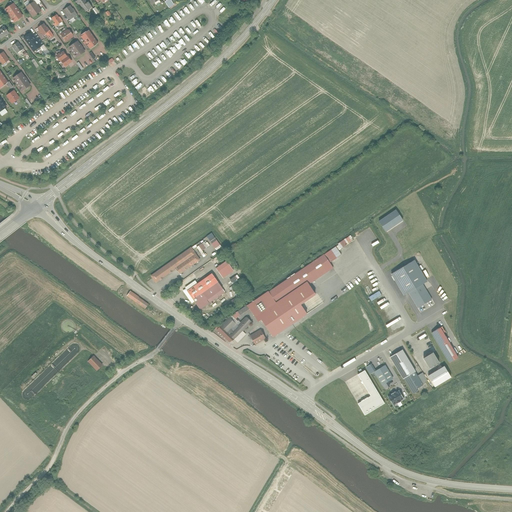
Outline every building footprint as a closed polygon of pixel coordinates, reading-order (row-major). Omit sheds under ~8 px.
[(30,0),(28,0),(21,6),(28,16),(37,10),(30,0)] [(84,1),(83,2),(81,0),(72,0),(74,4),(76,2),(78,5),(77,5),(81,11),(88,6),(84,1)] [(210,6),(215,11),(221,6),(216,1),(210,6)] [(1,8),(9,22),(19,16),(10,2),(1,8)] [(66,4),(58,9),(64,19),(72,15),(66,4)] [(53,13),(47,16),(52,25),(58,21),(53,13)] [(44,29),(40,22),(34,26),(39,34),(41,32),(45,37),(48,35),(44,29)] [(64,27),(55,33),(60,41),(69,35),(64,27)] [(84,28),(76,34),(86,48),(94,42),(84,28)] [(29,29),(18,37),(28,51),(38,44),(29,29)] [(80,50),(72,40),(65,45),(72,56),(80,50)] [(13,41),(7,44),(12,52),(18,48),(13,41)] [(56,59),(62,55),(59,50),(56,53),(55,52),(52,54),(56,60),(56,59)] [(62,55),(56,59),(60,65),(64,63),(63,62),(67,59),(63,54),(62,55)] [(25,83),(16,71),(8,77),(17,89),(25,83)] [(106,81),(97,88),(99,90),(108,84),(106,81)] [(10,90),(3,95),(7,102),(15,97),(10,90)] [(212,248),(217,245),(207,231),(202,234),(212,248)] [(346,233),(333,242),(336,247),(349,238),(346,233)] [(192,245),(196,251),(204,245),(200,239),(192,245)] [(146,274),(150,281),(171,266),(175,272),(195,258),(191,252),(187,246),(146,274)] [(257,318),(268,335),(318,302),(305,282),(328,266),(325,262),(332,258),(326,249),(318,255),(317,255),(265,289),(264,290),(243,304),(254,321),(257,318)] [(413,256),(386,272),(399,294),(404,291),(412,306),(428,297),(420,282),(426,278),(413,256)] [(229,270),(222,260),(211,267),(219,277),(229,270)] [(193,282),(190,279),(180,286),(182,289),(182,290),(195,309),(221,291),(208,272),(193,282)] [(125,289),(122,294),(152,316),(158,313),(125,289)] [(385,304),(379,309),(382,311),(380,312),(382,314),(379,318),(381,320),(391,311),(388,308),(388,307),(385,304)] [(231,322),(226,317),(218,325),(216,324),(212,329),(226,342),(228,340),(229,338),(230,339),(247,320),(242,316),(234,325),(231,322)] [(383,326),(384,329),(396,322),(395,319),(383,326)] [(454,356),(436,326),(427,331),(445,362),(454,356)] [(256,328),(245,334),(250,344),(261,338),(256,328)] [(398,349),(385,356),(398,378),(400,377),(411,370),(398,349)] [(434,361),(428,351),(425,353),(424,351),(420,354),(421,355),(418,357),(424,367),(434,361)] [(98,364),(89,354),(83,360),(92,369),(98,364)] [(380,364),(370,370),(377,383),(388,377),(380,364)] [(439,365),(422,375),(429,386),(446,376),(439,365)] [(380,401),(361,368),(353,373),(365,394),(353,402),(360,414),(380,401)] [(411,370),(400,377),(407,390),(412,387),(418,384),(411,370)] [(394,388),(382,394),(387,404),(399,397),(394,388)]
